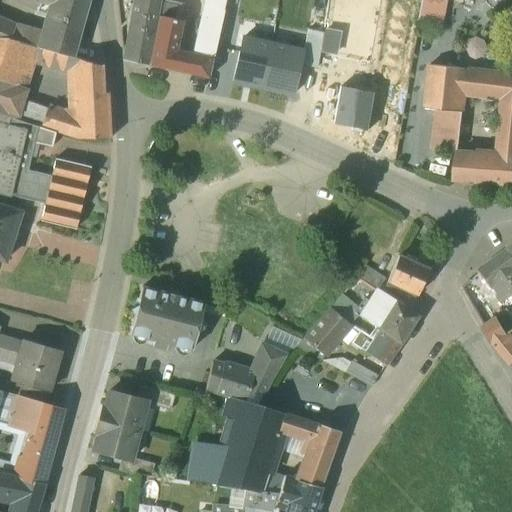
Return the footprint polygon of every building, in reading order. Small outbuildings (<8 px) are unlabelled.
[(88,1),(84,0),(42,0),(41,3),(52,8),(51,13),(45,35),(40,49),(72,58),(88,1)] [(135,0),(132,16),(155,20),(159,0),(135,0)] [(224,0),(208,0),(194,60),(211,64),(222,12),(224,0)] [(445,0),(423,0),(419,26),(440,30),(445,0)] [(52,8),(41,3),(39,6),(51,13),(52,8)] [(155,20),(132,16),(124,60),(146,65),(155,20)] [(158,17),(149,64),(191,74),(194,60),(194,57),(178,53),(182,23),(158,17)] [(16,27),(0,20),(0,40),(10,40),(16,27)] [(301,48),(298,64),(316,68),(319,53),(323,33),(305,29),(301,48)] [(323,33),(319,53),(335,56),(340,32),(324,29),(323,33)] [(230,83),(261,89),(271,41),(240,35),(230,83)] [(10,40),(0,40),(0,116),(17,121),(24,101),(36,64),(40,49),(10,40)] [(271,41),(261,89),(291,95),(298,64),(301,48),(271,41)] [(72,58),(40,49),(36,64),(75,75),(75,95),(102,96),(101,68),(72,58)] [(211,64),(194,60),(191,74),(209,76),(211,64)] [(511,74),(429,65),(424,110),(433,111),(461,114),(463,94),(504,99),(510,100),(511,79),(511,74)] [(511,79),(510,100),(504,99),(499,146),(511,147),(511,79)] [(332,126),(368,131),(374,92),(338,86),(332,126)] [(102,96),(75,95),(75,112),(72,113),(71,116),(64,114),(58,133),(80,140),(110,140),(108,97),(102,96)] [(64,114),(24,101),(17,121),(37,128),(41,129),(42,127),(58,133),(64,114)] [(457,152),(461,114),(433,111),(429,149),(457,152)] [(17,121),(0,116),(0,195),(44,205),(39,222),(75,231),(90,168),(56,160),(51,177),(27,172),(34,144),(37,128),(17,121)] [(41,129),(37,128),(34,144),(52,148),(55,134),(41,129)] [(498,156),(457,152),(454,180),(511,186),(511,147),(499,146),(498,156)] [(20,213),(0,206),(0,262),(4,263),(20,213)] [(511,256),(506,249),(476,272),(503,301),(511,294),(511,256)] [(428,271),(398,257),(386,283),(417,296),(428,271)] [(363,268),(351,260),(344,272),(355,279),(356,278),(363,268)] [(386,283),(363,268),(356,278),(380,293),(381,294),(384,288),(386,283)] [(380,293),(356,278),(355,279),(341,296),(360,313),(350,326),(359,332),(369,318),(384,296),(381,294),(380,293)] [(392,292),(384,288),(381,294),(384,296),(389,300),(392,292)] [(202,305),(141,289),(136,308),(130,311),(133,317),(128,336),(153,343),(152,348),(164,351),(165,346),(190,352),(195,333),(201,329),(197,323),(202,305)] [(360,313),(341,296),(330,309),(350,326),(360,313)] [(384,296),(369,318),(374,322),(389,300),(384,296)] [(409,313),(389,300),(374,322),(383,328),(401,342),(417,319),(409,313)] [(330,309),(304,340),(305,341),(324,355),(350,326),(330,309)] [(511,330),(511,319),(507,311),(497,318),(507,334),(511,330)] [(511,336),(509,338),(507,334),(497,318),(483,327),(493,344),(511,365),(511,364),(511,336)] [(383,328),(373,343),(366,354),(384,367),(401,342),(383,328)] [(373,343),(359,332),(351,344),(366,354),(373,343)] [(291,346),(268,336),(261,347),(284,357),(291,346)] [(22,344),(0,337),(0,363),(15,368),(22,344)] [(324,355),(305,341),(299,347),(321,359),(324,355)] [(58,353),(23,343),(22,344),(15,368),(10,383),(19,386),(45,394),(48,395),(53,376),(52,375),(58,353)] [(284,357),(261,347),(251,372),(246,390),(262,394),(269,379),(284,357)] [(251,372),(223,364),(222,366),(211,363),(204,391),(237,400),(242,402),(246,390),(251,372)] [(174,396),(140,386),(136,400),(146,402),(145,404),(170,411),(174,396)] [(136,400),(108,392),(104,408),(102,407),(98,421),(138,431),(145,404),(146,402),(136,400)] [(0,393),(0,422),(5,425),(13,396),(0,393)] [(42,406),(13,396),(5,425),(28,429),(27,432),(21,457),(16,456),(10,476),(43,485),(55,439),(63,411),(42,406)] [(264,478),(268,465),(272,451),(278,432),(283,414),(268,409),(256,405),(242,402),(237,400),(223,451),(219,463),(215,485),(244,488),(260,493),(264,478)] [(317,426),(283,414),(278,432),(311,443),(317,426)] [(138,431),(98,421),(95,435),(97,435),(92,451),(121,458),(130,461),(131,459),(138,431)] [(338,432),(317,425),(311,443),(298,481),(319,487),(338,432)] [(223,451),(193,448),(188,481),(215,485),(219,463),(223,451)] [(130,461),(121,458),(117,471),(136,476),(136,474),(151,476),(154,465),(131,459),(130,461)] [(79,474),(69,508),(67,511),(85,511),(92,477),(79,474)] [(24,483),(0,477),(0,499),(18,502),(15,511),(33,511),(42,485),(25,481),(24,483)] [(298,481),(283,477),(278,494),(274,505),(294,510),(293,511),(312,511),(321,487),(298,481)] [(260,493),(244,488),(243,493),(241,507),(259,510),(266,510),(266,506),(268,494),(260,493)] [(278,494),(268,494),(266,506),(274,505),(278,494)]
